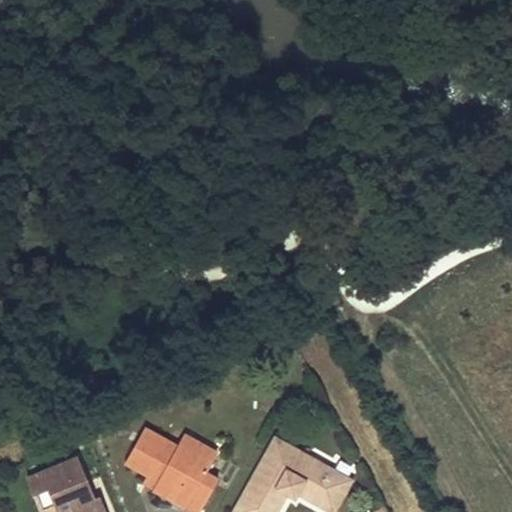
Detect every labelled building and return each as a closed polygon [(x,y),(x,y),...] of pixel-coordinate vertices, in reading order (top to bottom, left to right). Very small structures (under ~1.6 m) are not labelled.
[(181,454),(150,436),(133,472),(154,484),(163,489),(160,496),(179,506),(177,508),(183,511),(209,511),(214,502),(222,485),(212,480),(219,468),(188,451),(184,449),(181,454)] [(219,468),(222,461),(188,442),(185,446),(184,449),(188,451),(219,468)] [(342,511),(357,485),(281,444),(245,511),(286,511),(293,499),(302,503),(306,499),(329,511),(342,511)] [(103,507),(87,466),(36,486),(43,504),(57,499),(62,511),(110,511),(108,505),(103,507)] [(163,489),(154,484),(151,491),(160,496),(163,489)] [(62,511),(57,499),(43,504),(46,511),(62,511)]
